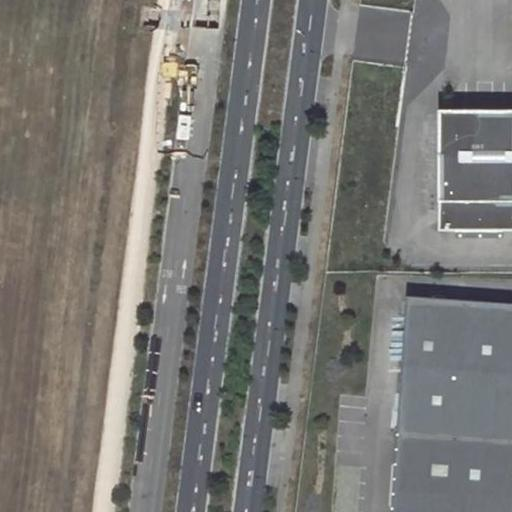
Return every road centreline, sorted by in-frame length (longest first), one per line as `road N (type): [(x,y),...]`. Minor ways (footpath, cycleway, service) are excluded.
road 1 (primary): [(250,35),(191,511)]
road 2 (primary): [(245,511),(307,43)]
road 3 (residential): [(250,35),(0,18)]
